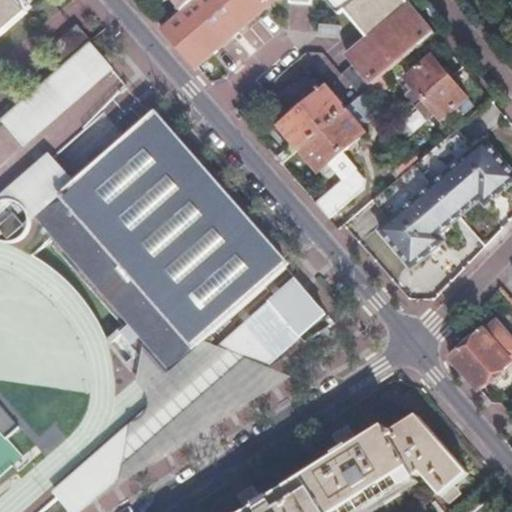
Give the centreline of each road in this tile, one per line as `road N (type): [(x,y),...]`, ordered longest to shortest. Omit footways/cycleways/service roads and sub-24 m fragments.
road 1 (residential): [(106,0),(411,344)]
road 2 (residential): [(411,344),(144,511)]
road 3 (residential): [(411,344),(511,459)]
road 4 (residential): [(511,245),(411,344)]
